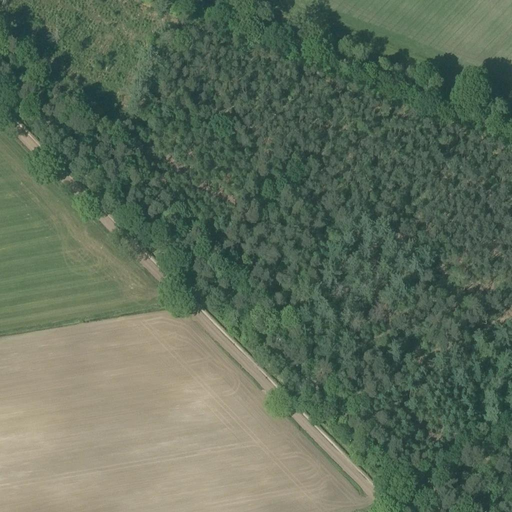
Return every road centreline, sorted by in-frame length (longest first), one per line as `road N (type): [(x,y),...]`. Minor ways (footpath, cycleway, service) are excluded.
road 1 (track): [(0,118),(377,500)]
road 2 (track): [(511,123),(221,0)]
road 3 (track): [(404,486),(511,429)]
